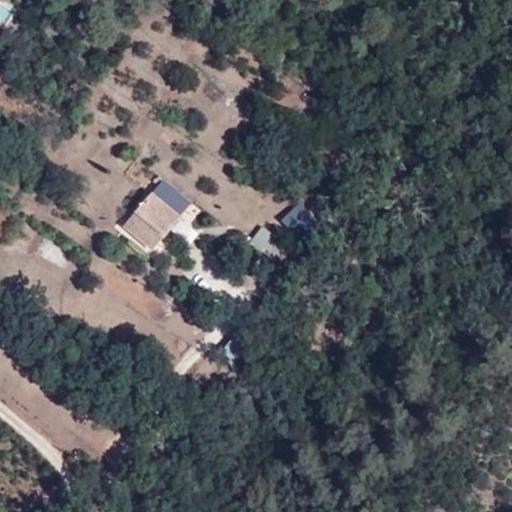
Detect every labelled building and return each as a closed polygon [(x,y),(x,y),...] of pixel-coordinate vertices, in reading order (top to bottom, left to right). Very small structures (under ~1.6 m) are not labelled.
[(0,0),(0,22),(6,26),(15,8),(0,0)] [(148,217),(155,223),(166,209),(138,186),(127,199),(148,217)] [(127,199),(112,217),(133,234),(148,217),(127,199)] [(290,203),(279,226),(300,236),(312,213),(290,203)] [(133,234),(112,217),(102,230),(129,255),(141,240),(133,234)] [(133,234),(141,240),(155,223),(148,217),(133,234)] [(264,227),(248,239),(266,264),(283,252),(264,227)] [(237,336),(218,350),(236,374),(255,360),(237,336)]
